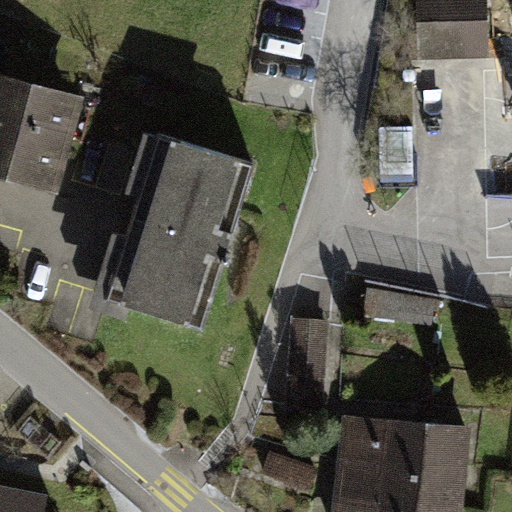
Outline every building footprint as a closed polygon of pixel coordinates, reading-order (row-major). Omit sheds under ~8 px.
[(409,0),(412,70),(503,66),(502,60),(499,0),(409,0)] [(0,95),(0,187),(51,201),(73,114),(0,95)] [(144,147),(97,312),(204,342),(251,177),(144,147)] [(434,302),(358,292),(355,316),(431,326),(434,302)] [(323,323),(287,320),(279,410),(315,413),(323,323)] [(340,428),(333,511),(458,511),(465,439),(340,428)] [(310,470),(260,452),(252,475),(302,493),(310,470)] [(0,511),(37,511),(39,504),(0,495),(0,511)]
